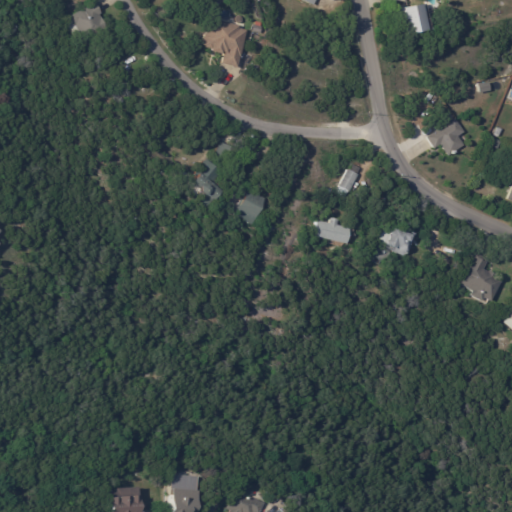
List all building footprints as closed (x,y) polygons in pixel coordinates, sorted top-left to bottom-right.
[(93,4),(98,13),(96,14),(104,30),(79,43),(75,35),(68,38),(59,22),(64,19),(63,17),(92,2),(93,4)] [(416,5),(420,31),(399,34),(394,8),(416,4),(416,5)] [(210,20),(236,27),(236,29),(245,31),(239,55),(237,54),(233,69),(217,65),(220,54),(216,54),(216,55),(205,52),(205,50),(200,49),(201,47),(199,47),(200,43),(199,42),(201,34),(203,35),(207,19),(210,20)] [(261,24),(258,35),(247,33),(250,22),(261,24)] [(301,64),(298,78),(288,75),(291,62),(301,64)] [(461,132),(455,137),(461,145),(444,157),(436,145),(431,149),(423,138),(451,118),(461,132)] [(492,135),(496,128),(500,130),(497,138),(492,135)] [(209,154),(215,143),(223,146),(216,162),(207,158),(209,154)] [(348,189),(345,193),(343,191),(341,194),(338,192),(339,189),(336,187),(348,164),(357,169),(354,175),(355,175),(348,189)] [(185,188),(182,184),(191,175),(192,176),(199,170),(203,174),(205,172),(212,180),(204,186),(211,193),(201,204),(194,196),(191,198),(187,199),(185,195),(185,188)] [(262,200),(249,222),(233,212),(246,190),(262,200)] [(343,229),(339,245),(305,237),(309,221),(323,224),(324,219),(332,221),(331,226),(343,229)] [(412,234),(399,259),(384,251),(375,246),(376,245),(371,242),(380,225),(400,235),(403,230),(412,234)] [(476,256),(484,261),(478,270),(483,273),(484,272),(490,276),(489,278),(497,282),(484,304),(476,299),(474,303),(463,296),(465,293),(451,285),(471,253),(476,256)] [(511,330),(500,320),(511,306),(511,330)] [(135,511),(105,511),(104,487),(132,485),(135,511)] [(189,488),(187,511),(180,511),(161,511),(163,487),(189,488)] [(237,492),(261,503),(257,511),(229,511),(230,511),(225,509),(232,490),(237,492)]
